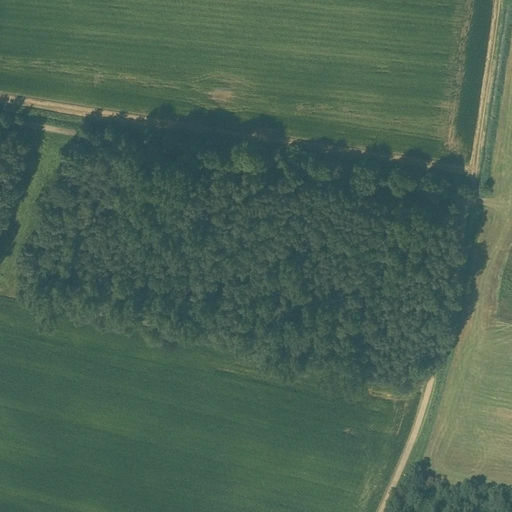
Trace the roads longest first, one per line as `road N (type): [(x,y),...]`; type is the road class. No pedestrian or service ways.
road 1 (track): [(0,119),(467,198),(433,383),(379,511)]
road 2 (track): [(467,198),(497,0)]
